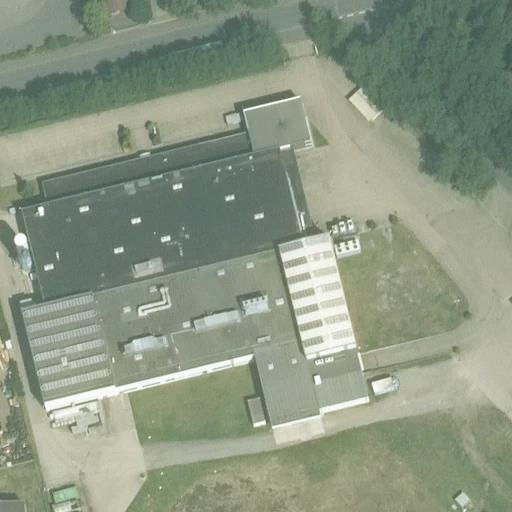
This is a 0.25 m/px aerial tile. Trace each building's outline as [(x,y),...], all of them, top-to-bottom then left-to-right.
[(131,0),(105,0),(109,16),(134,10),(131,0)] [(303,104),(247,118),(245,110),(244,111),(251,137),(257,160),(283,154),(292,152),(314,147),(303,104)] [(25,217),(46,305),(37,308),(39,315),(25,319),(48,412),(257,362),(273,426),(370,402),(332,245),(306,251),(287,172),(283,154),(257,160),(251,137),(44,187),(50,211),(25,217)] [(292,152),(283,154),(287,172),(296,170),(292,152)] [(25,248),(22,247),(19,248),(18,249),(17,250),(16,252),(16,254),(16,255),(17,257),(19,259),(20,259),(23,260),(25,259),(26,258),(27,257),(28,255),(28,254),(28,252),(28,251),(27,250),(25,248)] [(31,263),(29,263),(28,263),(26,264),(25,265),(24,266),(24,268),(24,270),(25,272),(26,273),(27,274),(30,274),(32,273),(34,272),(34,271),(35,270),(35,268),(34,265),(31,263)] [(37,281),(34,279),(31,280),(30,281),(30,282),(30,283),(30,284),(30,285),(31,286),(32,287),(34,287),(36,287),(37,286),(37,285),(38,283),(37,281)] [(38,289),(36,288),(34,289),(33,290),(32,291),(32,292),(32,294),(33,295),(34,296),(36,297),(38,296),(39,295),(40,294),(40,291),(39,290),(38,289)] [(40,298),(38,298),(36,299),(35,300),(34,303),(35,304),(36,305),(38,306),(40,306),(41,305),(42,304),(42,302),(42,300),(41,299),(40,298)] [(261,401),(250,404),(255,427),(267,424),(261,401)]
